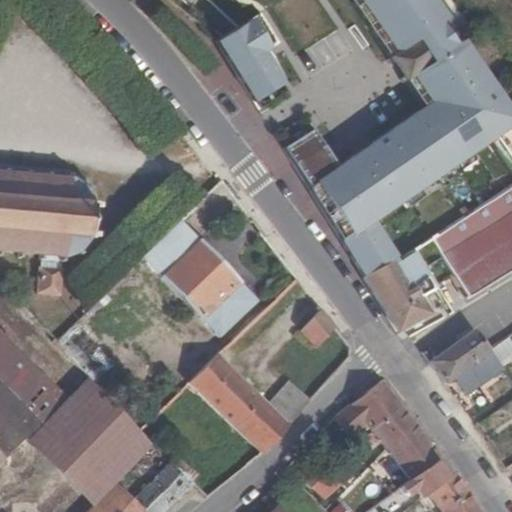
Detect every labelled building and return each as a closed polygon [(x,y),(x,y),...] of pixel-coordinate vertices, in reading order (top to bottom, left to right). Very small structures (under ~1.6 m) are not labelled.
[(435,0),(361,0),(399,54),(388,61),(404,82),(412,76),(431,103),(340,166),(314,129),(284,148),(311,192),(319,186),(353,237),(344,242),(366,278),(395,258),(371,220),(492,133),(511,161),(511,110),(463,39),(431,63),(414,41),(448,18),(435,0)] [(259,14),(216,40),(255,105),(285,87),(270,62),(275,59),(269,49),(278,44),(259,14)] [(0,252),(41,257),(38,288),(45,288),(45,297),(51,297),(52,289),(60,290),(63,258),(95,239),(97,210),(72,182),(0,175),(0,252)] [(223,180),(198,203),(213,225),(239,202),(223,180)] [(511,182),(432,236),(466,293),(511,263),(511,182)] [(180,221),(143,257),(218,335),(256,301),(180,221)] [(440,285),(415,247),(410,250),(425,274),(434,289),(440,285)] [(425,274),(410,250),(399,258),(395,258),(366,278),(399,331),(405,328),(412,324),(420,319),(430,313),(421,298),(411,283),(425,274)] [(421,298),(434,289),(425,274),(411,283),(421,298)] [(317,347),(337,330),(321,310),(300,330),(317,347)] [(420,319),(412,324),(414,328),(422,323),(420,319)] [(473,330),(430,361),(446,383),(462,371),(489,351),(473,330)] [(0,335),(0,386),(41,427),(67,400),(0,335)] [(65,337),(58,345),(94,381),(112,363),(95,346),(85,357),(65,337)] [(505,361),(506,362),(511,358),(511,338),(497,348),(505,361)] [(497,348),(496,346),(489,351),(462,371),(464,375),(471,385),(505,361),(497,348)] [(187,381),(262,453),(312,399),(290,377),(268,400),(231,360),(232,359),(223,349),(221,350),(220,349),(214,355),(202,366),(187,381)] [(462,371),(446,383),(449,386),(464,375),(462,371)] [(26,441),(95,506),(117,484),(156,443),(141,427),(125,411),(113,400),(91,377),(67,400),(41,427),(26,441)] [(382,380),(335,419),(352,439),(371,424),(376,431),(403,407),(382,380)] [(0,466),(26,441),(41,427),(0,386),(0,466)] [(457,397),(467,410),(477,403),(467,390),(457,397)] [(467,410),(479,426),(489,418),(477,403),(467,410)] [(403,407),(376,431),(389,450),(417,426),(403,407)] [(417,426),(389,450),(411,480),(404,485),(406,488),(441,463),(444,461),(417,426)] [(286,469),(291,474),(306,491),(319,481),(307,468),(297,458),(286,469)] [(133,502),(141,511),(161,511),(192,482),(193,480),(175,462),(133,502)] [(307,468),(319,481),(320,480),(326,474),(316,462),(307,468)] [(441,463),(406,488),(403,490),(409,498),(417,492),(424,499),(429,496),(452,479),(441,463)] [(444,511),(471,496),(456,476),(452,479),(429,496),(438,507),(432,510),(432,511),(444,511)] [(319,481),(306,491),(318,505),(332,493),(320,480),(319,481)] [(95,506),(100,511),(141,511),(133,502),(117,484),(95,506)] [(479,511),(471,496),(444,511),(479,511)]
